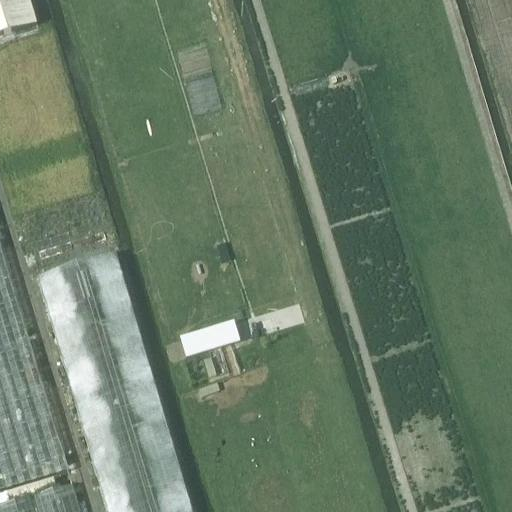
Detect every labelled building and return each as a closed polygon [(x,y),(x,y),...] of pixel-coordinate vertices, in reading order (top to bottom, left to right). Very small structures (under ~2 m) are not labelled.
[(0,0),(0,37),(37,27),(29,0),(0,0)] [(0,493),(68,472),(0,246),(0,493)] [(192,511),(128,294),(128,295),(117,254),(38,280),(50,318),(107,511),(192,511)] [(234,324),(181,340),(186,359),(239,343),(234,324)] [(0,509),(0,511),(81,511),(74,487),(0,509)]
